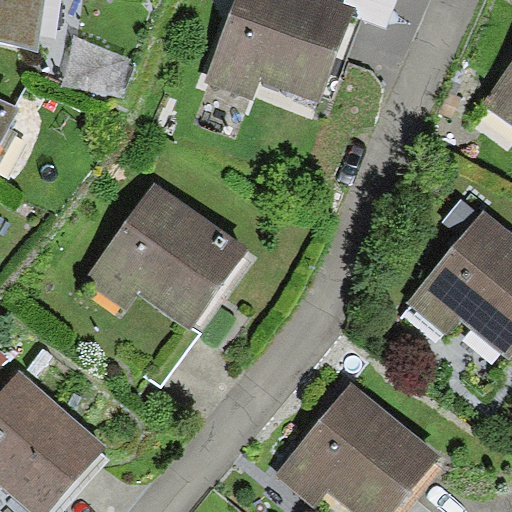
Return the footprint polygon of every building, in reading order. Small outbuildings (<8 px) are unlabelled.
[(0,0),(0,53),(36,60),(46,0),(0,0)] [(256,109),(264,89),(323,112),(360,22),(361,18),(323,3),(315,0),(239,0),(209,74),(204,88),(256,109)] [(324,0),(323,3),(361,18),(360,22),(385,32),(398,0),(324,0)] [(511,117),(511,66),(496,87),(487,99),(511,117)] [(0,155),(20,120),(0,111),(0,155)] [(132,321),(141,309),(199,351),(257,271),(153,194),(94,275),(85,287),(132,321)] [(449,342),(458,331),(511,370),(511,246),(472,216),(412,295),(403,307),(449,342)] [(0,490),(1,490),(27,511),(59,511),(109,452),(19,377),(0,400),(0,490)] [(311,511),(322,511),(327,506),(335,511),(414,511),(446,474),(346,392),(283,469),(273,481),(311,511)]
